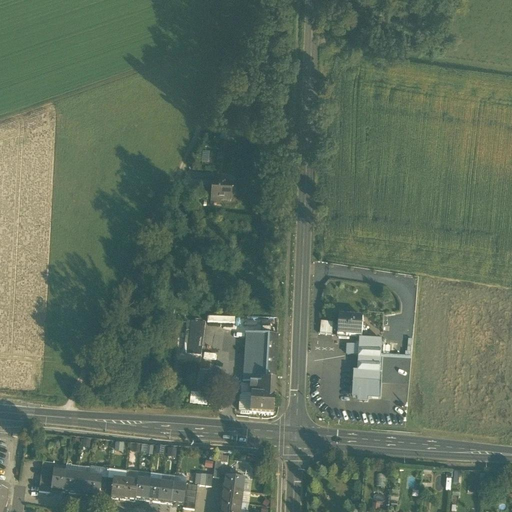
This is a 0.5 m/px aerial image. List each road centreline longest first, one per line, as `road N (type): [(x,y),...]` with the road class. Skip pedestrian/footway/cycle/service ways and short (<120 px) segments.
road 1 (track): [(67,417),(258,0)]
road 2 (secondary): [(295,436),(313,0)]
road 3 (secondary): [(295,436),(0,413)]
road 4 (track): [(209,45),(0,118)]
road 5 (secondary): [(511,454),(295,436)]
